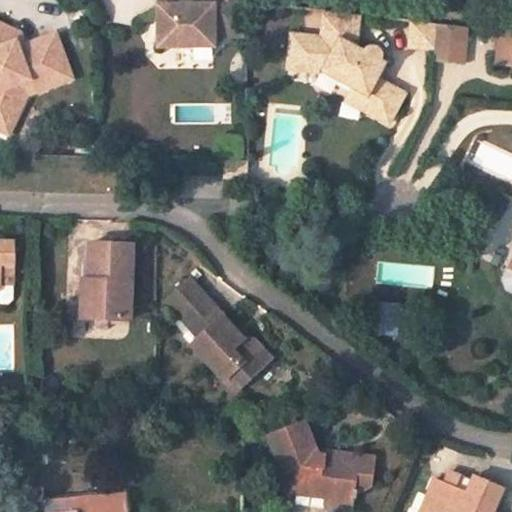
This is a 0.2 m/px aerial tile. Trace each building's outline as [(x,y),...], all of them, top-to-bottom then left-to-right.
[(244,0),(213,0),(214,6),(159,5),(159,46),(214,47),(214,36),(245,36),(244,0)] [(353,48),(357,15),(323,12),(319,40),(289,37),(285,70),(318,73),(351,91),(366,100),(370,110),(385,118),(392,107),(397,110),(404,97),(377,83),(386,66),(380,63),(380,57),(379,55),(375,51),(372,49),(367,49),(362,52),(353,48)] [(433,52),(435,25),(411,22),(408,49),(433,52)] [(11,28),(0,23),(0,135),(6,139),(26,95),(71,78),(55,33),(24,44),(25,49),(19,51),(11,28)] [(462,63),(465,28),(435,25),(433,52),(432,59),(462,63)] [(511,33),(499,32),(495,65),(511,67),(511,33)] [(366,100),(351,91),(344,104),(387,127),(397,110),(392,107),(385,118),(370,110),(366,100)] [(246,178),(247,162),(226,161),(226,177),(246,178)] [(14,284),(13,244),(0,243),(0,290),(0,283),(14,284)] [(130,320),(132,246),(88,243),(87,280),(93,279),(93,317),(130,320)] [(506,292),(511,294),(511,272),(506,270),(502,281),(506,292)] [(81,280),(79,316),(93,317),(93,279),(87,280),(81,280)] [(224,316),(204,295),(179,318),(198,338),(190,347),(222,380),(231,372),(242,383),(257,369),(253,364),(265,353),(255,341),(240,339),(221,318),(224,316)] [(257,369),(270,357),(265,353),(253,364),(257,369)] [(222,380),(233,391),(242,383),(231,372),(222,380)] [(369,486),(371,458),(344,454),(343,457),(334,456),(333,458),(317,456),(303,424),(267,437),(288,487),(312,491),(311,497),(326,499),(326,505),(350,509),(353,484),(369,486)] [(471,480),(448,470),(442,483),(465,493),(471,480)] [(493,511),(503,490),(472,478),(471,480),(465,493),(442,483),(435,480),(427,496),(436,501),(430,511),(493,511)] [(288,487),(291,493),(311,497),(312,491),(288,487)] [(125,511),(124,496),(63,500),(64,511),(60,511),(125,511)] [(427,496),(419,511),(430,511),(436,501),(427,496)] [(63,500),(47,502),(47,511),(60,511),(64,511),(63,500)]
